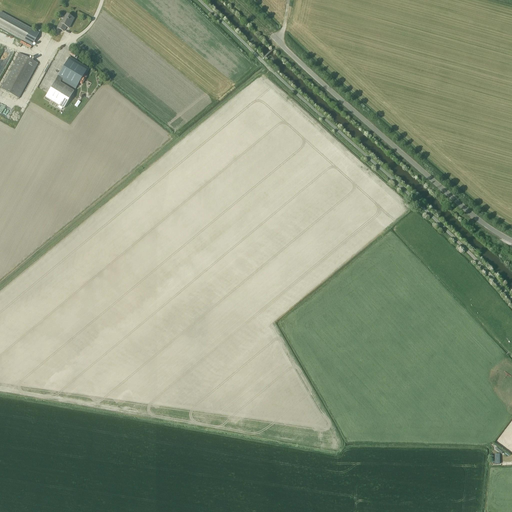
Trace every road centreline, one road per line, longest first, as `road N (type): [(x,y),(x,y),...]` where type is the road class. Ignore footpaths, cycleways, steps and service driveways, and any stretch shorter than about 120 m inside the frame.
road 1 (unclassified): [(198,0),(511,300)]
road 2 (unclassified): [(511,240),(470,213),(278,42)]
